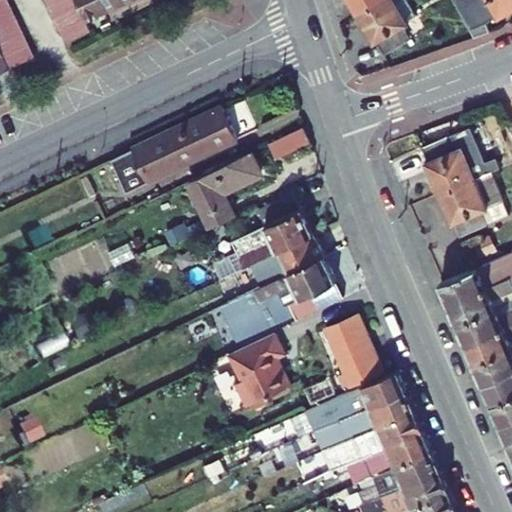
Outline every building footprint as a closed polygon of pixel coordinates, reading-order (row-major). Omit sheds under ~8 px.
[(0,0),(0,13),(13,8),(9,0),(0,0)] [(79,0),(60,0),(50,5),(56,17),(82,5),(79,0)] [(79,0),(82,5),(87,17),(123,0),(79,0)] [(352,0),(360,12),(381,0),(352,0)] [(408,0),(381,0),(360,12),(377,41),(377,40),(385,54),(411,39),(403,25),(409,22),(408,20),(417,15),(408,0)] [(501,15),(511,8),(511,0),(454,0),(472,30),(487,22),(501,14),(501,15)] [(56,17),(62,29),(86,17),(87,17),(82,5),(56,17)] [(0,28),(19,19),(13,8),(0,13),(0,28)] [(0,43),(24,31),(19,19),(0,28),(0,43)] [(0,43),(6,55),(30,44),(24,31),(0,43)] [(0,72),(11,67),(6,55),(0,43),(0,72)] [(113,159),(129,192),(239,139),(223,105),(134,147),(135,148),(113,159)] [(312,140),(305,125),(270,142),(277,157),(312,140)] [(429,161),(442,191),(492,170),(501,166),(497,157),(487,161),(472,126),(424,146),(430,160),(429,161)] [(263,172),(252,150),(192,180),(213,225),(236,214),(224,191),(263,172)] [(492,170),(442,191),(455,221),(456,221),(462,235),(511,214),(492,170)] [(253,262),(316,232),(297,192),(260,209),(268,224),(249,233),(254,243),(215,262),(222,277),(246,266),(253,262)] [(291,272),(327,255),(316,232),(253,262),(259,275),(286,262),(291,272)] [(511,251),(443,282),(451,302),(511,276),(511,251)] [(308,309),(344,292),(327,255),(291,272),(229,302),(235,315),(263,302),(297,286),(303,298),(308,309)] [(217,280),(225,296),(253,282),(246,266),(222,277),(217,280)] [(511,276),(451,302),(460,322),(511,300),(511,276)] [(268,314),(303,298),(297,286),(263,302),(268,314)] [(511,300),(460,322),(469,342),(511,323),(511,300)] [(352,384),(384,371),(360,314),(328,328),(344,365),(333,370),(323,374),(326,379),(306,388),(313,403),(353,386),(352,384)] [(511,323),(469,342),(477,362),(511,347),(511,340),(511,338),(511,337),(511,323)] [(318,332),(333,370),(344,365),(328,328),(318,332)] [(288,353),(277,330),(230,352),(243,379),(237,382),(248,405),(293,383),(280,357),(288,353)] [(511,347),(477,362),(486,382),(511,371),(511,347)] [(364,385),(308,409),(316,429),(330,423),(348,416),(408,390),(400,370),(364,385)] [(511,371),(486,382),(494,402),(511,394),(511,371)] [(348,416),(356,436),(366,432),(417,410),(408,390),(348,416)] [(511,394),(494,402),(503,423),(511,418),(511,394)] [(374,452),(425,430),(417,410),(366,432),(374,452)] [(330,423),(338,443),(352,438),(356,436),(348,416),(330,423)] [(511,418),(503,423),(511,443),(511,442),(511,418)] [(434,450),(425,430),(374,452),(360,458),(347,463),(355,483),(360,482),(434,450)] [(360,458),(374,452),(366,432),(356,436),(352,438),(360,458)] [(309,457),(317,477),(340,467),(331,447),(309,457)] [(442,470),(434,450),(360,482),(363,489),(360,490),(365,502),(442,470)] [(389,511),(399,511),(451,490),(442,470),(365,502),(362,503),(365,511),(381,511),(388,509),(389,511)] [(455,511),(459,510),(451,490),(399,511),(455,511)]
